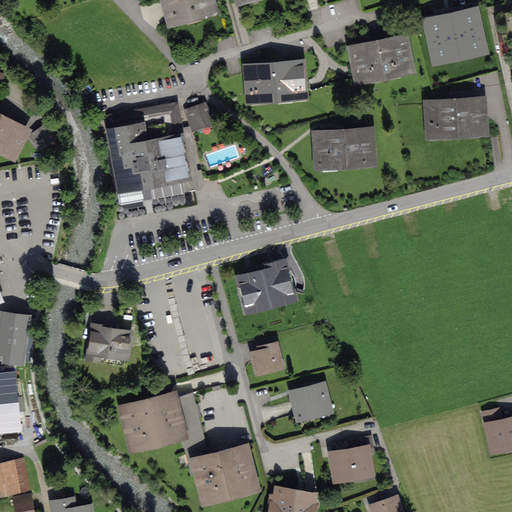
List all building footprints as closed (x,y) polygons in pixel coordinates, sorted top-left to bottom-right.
[(214,10),(211,0),(164,0),(171,21),(214,10)] [(511,13),(501,16),(511,65),(511,13)] [(476,18),(436,27),(442,57),(483,48),(476,18)] [(359,79),(410,68),(404,39),(390,42),(389,38),(366,43),(367,47),(353,50),(359,79)] [(251,98),(303,94),(301,64),(286,65),(286,62),(263,64),(263,67),(248,68),(251,98)] [(430,134),(484,130),(482,100),(428,104),(430,134)] [(189,131),(182,132),(176,103),(109,115),(123,188),(118,188),(121,203),(144,199),(142,191),(150,189),(149,185),(183,179),(183,181),(198,178),(189,131)] [(204,104),(187,110),(193,128),(214,120),(211,111),(207,113),(204,104)] [(0,143),(4,146),(15,125),(5,120),(0,128),(0,143)] [(42,128),(50,140),(57,136),(48,124),(42,128)] [(15,152),(26,131),(15,125),(4,146),(15,152)] [(36,132),(44,145),(50,140),(42,128),(36,132)] [(317,168),(375,164),(372,130),(315,134),(317,168)] [(44,145),(36,132),(29,137),(38,149),(44,145)] [(289,262),(238,275),(243,295),(294,281),(289,262)] [(308,287),(297,292),(309,318),(320,313),(308,287)] [(26,318),(4,315),(0,348),(0,349),(21,352),(26,318)] [(118,328),(95,324),(92,340),(88,340),(85,359),(124,365),(129,333),(117,331),(118,328)] [(264,346),(265,349),(252,353),(257,372),(282,366),(276,343),(264,346)] [(304,390),(293,393),(299,416),(328,409),(322,385),(309,389),(309,385),(303,386),(304,390)] [(173,397),(172,395),(160,398),(159,395),(148,398),(149,401),(124,407),(133,440),(180,428),(191,473),(199,471),(196,460),(209,457),(193,392),(173,397)] [(501,423),(501,422),(498,410),(484,413),(487,426),(490,426),(501,423)] [(501,423),(490,426),(495,447),(511,443),(511,420),(509,421),(509,420),(501,422),(501,423)] [(348,443),(332,446),(338,476),(369,470),(366,451),(372,450),(370,436),(347,440),(348,443)] [(253,480),(244,448),(232,451),(231,448),(220,451),(221,454),(209,457),(196,460),(199,471),(205,493),(253,480)] [(0,491),(16,488),(12,463),(0,465),(0,491)] [(274,498),(272,511),(312,511),(314,504),(310,504),(311,495),(279,490),(278,499),(274,498)] [(32,511),(30,494),(14,496),(16,511),(32,511)] [(378,505),(373,506),(374,511),(399,511),(395,498),(390,500),(388,497),(377,501),(378,505)] [(75,511),(73,500),(54,503),(55,511),(89,511),(89,509),(75,511)]
